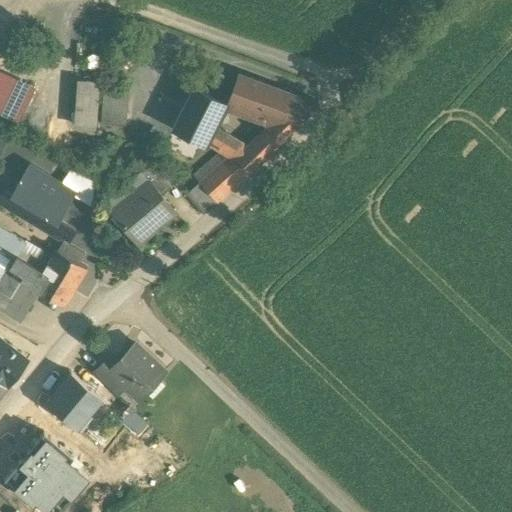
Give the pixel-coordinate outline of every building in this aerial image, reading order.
[(0,112),(19,122),(34,90),(0,73),(0,112)] [(318,104),(237,74),(226,104),(274,122),(265,131),(278,144),(318,104)] [(74,128),(95,130),(99,82),(77,81),(74,128)] [(128,90),(103,88),(101,125),(125,126),(128,90)] [(221,104),(195,92),(177,128),(202,140),(211,125),(211,124),(221,104)] [(211,124),(211,125),(202,140),(225,159),(251,171),(264,158),(211,124)] [(225,159),(200,184),(217,202),(251,171),(225,159)] [(172,188),(153,165),(141,174),(149,183),(150,182),(162,196),(172,188)] [(74,192),(30,166),(13,194),(16,196),(56,220),(57,219),(74,192)] [(149,183),(113,213),(138,244),(175,213),(162,196),(150,182),(149,183)] [(217,202),(200,184),(186,196),(203,214),(217,202)] [(74,230),(57,219),(56,220),(16,196),(9,208),(63,241),(64,240),(67,242),(74,230)] [(0,246),(21,258),(29,245),(0,228),(0,246)] [(67,242),(64,240),(63,241),(45,271),(51,275),(60,280),(59,282),(73,290),(87,267),(80,262),(85,254),(67,242)] [(21,258),(0,246),(0,309),(19,321),(39,290),(64,306),(74,291),(73,290),(59,282),(60,280),(51,275),(45,271),(21,258)] [(0,339),(0,381),(7,386),(27,360),(0,339)] [(165,371),(136,343),(128,351),(129,357),(123,362),(117,362),(117,363),(111,369),(127,384),(126,386),(139,398),(147,391),(147,384),(152,379),(158,379),(165,371)] [(111,369),(104,362),(94,373),(117,395),(126,386),(127,384),(111,369)] [(102,399),(72,373),(47,402),(77,428),(79,427),(102,399)] [(0,397),(8,387),(7,386),(0,381),(0,397)] [(147,423),(129,407),(122,416),(124,419),(140,432),(147,423)] [(124,419),(107,439),(100,434),(95,440),(97,442),(106,450),(105,451),(116,460),(140,432),(124,419)] [(95,440),(79,427),(77,428),(70,437),(72,439),(88,453),(97,442),(95,440)] [(44,433),(4,478),(33,503),(37,499),(52,511),(57,511),(88,478),(69,461),(73,458),(44,433)] [(97,442),(88,453),(89,453),(97,460),(105,451),(106,450),(97,442)] [(174,449),(163,461),(185,479),(196,467),(174,449)]
